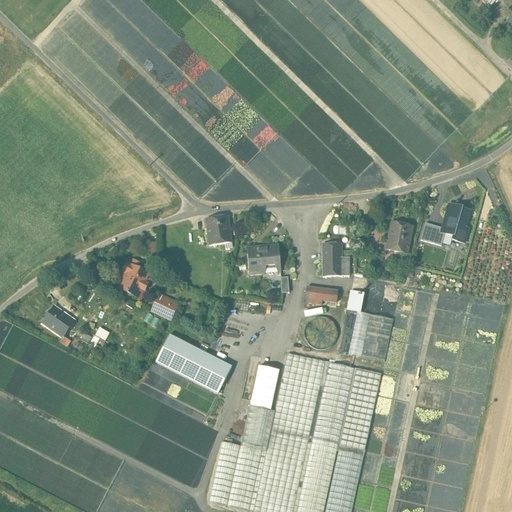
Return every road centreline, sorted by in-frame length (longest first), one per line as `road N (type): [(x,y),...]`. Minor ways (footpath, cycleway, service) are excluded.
road 1 (unclassified): [(0,309),(42,276),(135,228),(203,211),(393,189),(448,175),(511,139)]
road 2 (track): [(203,211),(0,12)]
